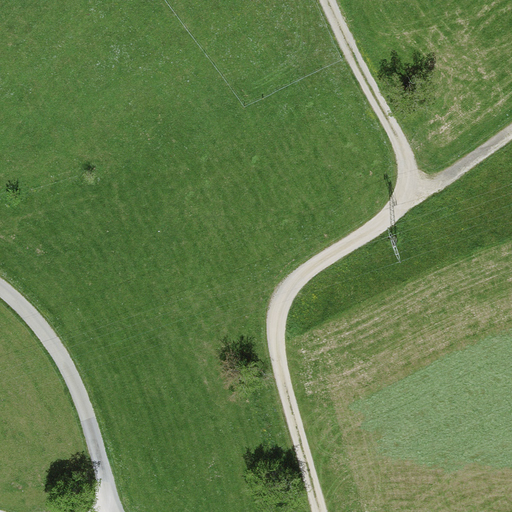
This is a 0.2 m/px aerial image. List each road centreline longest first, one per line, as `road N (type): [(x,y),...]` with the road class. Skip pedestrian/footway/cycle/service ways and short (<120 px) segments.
road 1 (track): [(511,131),(436,183),(410,188),(389,215),(282,296),(278,363),(318,511)]
road 2 (residential): [(113,511),(66,366),(0,286)]
road 3 (track): [(326,0),(403,148),(410,188)]
